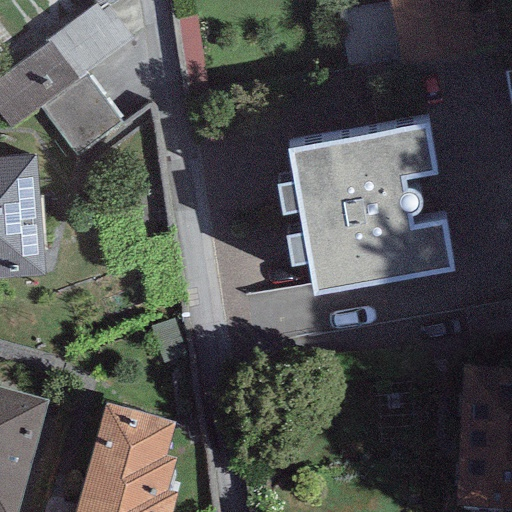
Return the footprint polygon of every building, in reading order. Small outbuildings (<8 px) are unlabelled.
[(126,0),(93,0),(102,15),(126,0)] [(466,0),(388,0),(400,65),(476,52),(466,0)] [(125,122),(88,77),(43,114),(80,158),(125,122)] [(413,223),(411,216),(415,214),(418,211),(420,209),(421,203),(421,199),(420,195),(419,191),(417,190),(413,189),(406,187),(404,178),(436,172),(427,119),(287,141),(293,180),(277,183),(282,212),(298,209),(302,232),(287,235),(291,265),(307,262),(312,293),(450,271),(441,218),(413,223)] [(36,159),(0,160),(0,277),(42,275),(36,159)] [(511,511),(511,388),(461,387),(459,511),(511,511)] [(21,511),(47,413),(0,400),(0,511),(21,511)] [(174,441),(106,421),(79,511),(170,511),(165,510),(174,478),(164,475),(174,441)]
